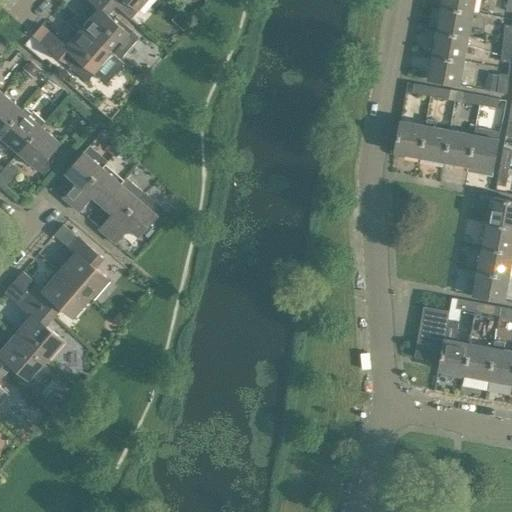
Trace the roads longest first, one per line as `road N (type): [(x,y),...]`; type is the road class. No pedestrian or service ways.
road 1 (residential): [(383,404),(371,172),(403,0)]
road 2 (residential): [(511,428),(383,404)]
